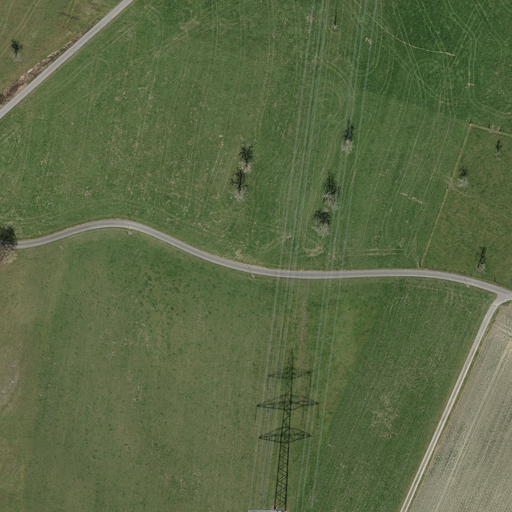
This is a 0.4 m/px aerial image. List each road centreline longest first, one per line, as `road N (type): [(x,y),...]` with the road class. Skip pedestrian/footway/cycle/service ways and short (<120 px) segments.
road 1 (track): [(511,298),(417,272),(279,276),(215,263),(129,225),(0,245)]
road 2 (track): [(412,511),(505,296)]
road 3 (track): [(125,0),(0,109)]
